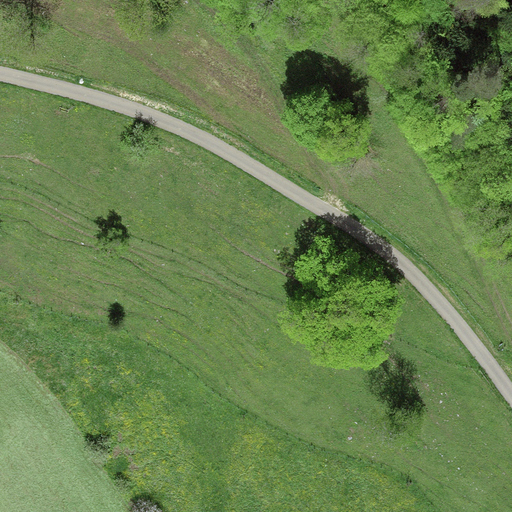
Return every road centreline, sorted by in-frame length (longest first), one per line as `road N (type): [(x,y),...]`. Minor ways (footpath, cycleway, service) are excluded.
road 1 (track): [(0,72),(163,120),(294,191),(417,278),(511,395)]
road 2 (track): [(333,0),(460,224),(511,341)]
road 3 (track): [(341,224),(301,140),(195,0)]
road 4 (track): [(113,511),(78,449),(0,366)]
